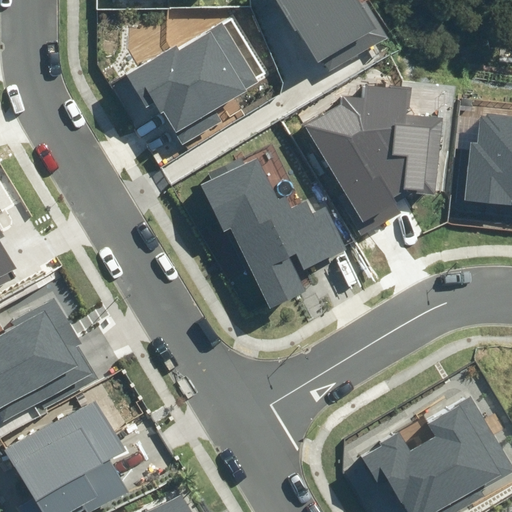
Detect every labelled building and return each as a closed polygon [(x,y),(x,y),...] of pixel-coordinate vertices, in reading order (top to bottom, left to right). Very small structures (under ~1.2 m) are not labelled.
[(278,0),(316,62),(375,26),(358,0),(278,0)] [(258,80),(221,14),(128,67),(146,99),(151,96),(170,129),(258,80)] [(460,191),(511,195),(511,108),(477,106),(475,137),(464,136),(460,191)] [(230,221),(267,301),(315,279),(305,259),(340,242),(322,203),(311,208),(305,194),(280,205),(256,152),(201,178),(223,224),(230,221)] [(0,281),(16,272),(0,246),(0,208),(3,207),(0,202),(0,281)] [(0,323),(0,409),(5,417),(96,362),(53,291),(0,323)] [(408,511),(423,511),(511,462),(469,386),(424,412),(430,423),(404,438),(398,426),(360,448),(378,481),(388,475),(408,511)] [(92,393),(5,446),(35,494),(18,503),(23,511),(71,511),(99,496),(102,501),(137,480),(116,447),(122,443),(92,393)] [(194,511),(179,487),(137,511),(194,511)]
